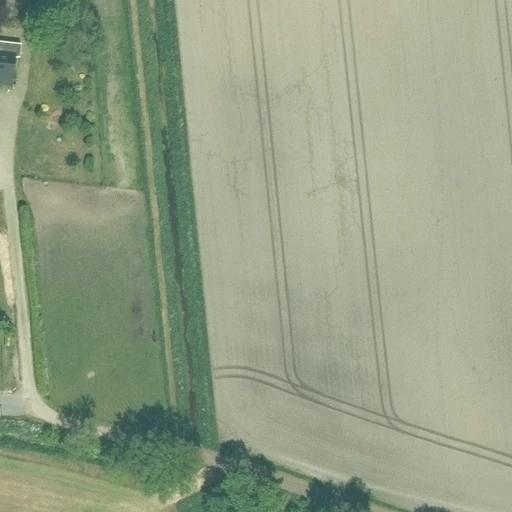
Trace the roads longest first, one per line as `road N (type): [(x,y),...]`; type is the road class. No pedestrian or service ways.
road 1 (track): [(27,422),(193,460),(362,511)]
road 2 (track): [(193,460),(201,474),(182,496),(162,497),(118,495),(0,466)]
